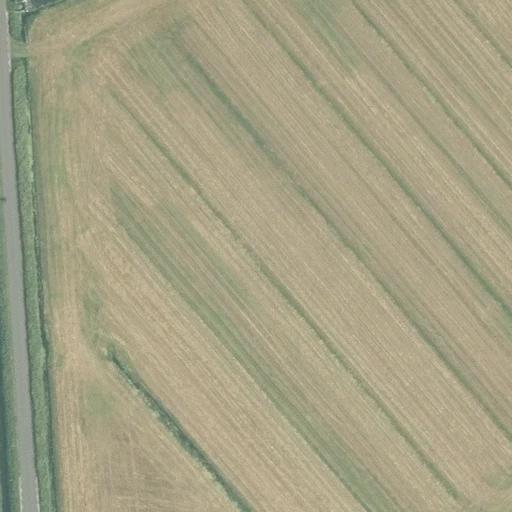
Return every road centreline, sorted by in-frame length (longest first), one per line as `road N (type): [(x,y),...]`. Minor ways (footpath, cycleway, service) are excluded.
road 1 (unclassified): [(30,511),(0,70)]
road 2 (track): [(139,0),(44,49),(51,173)]
